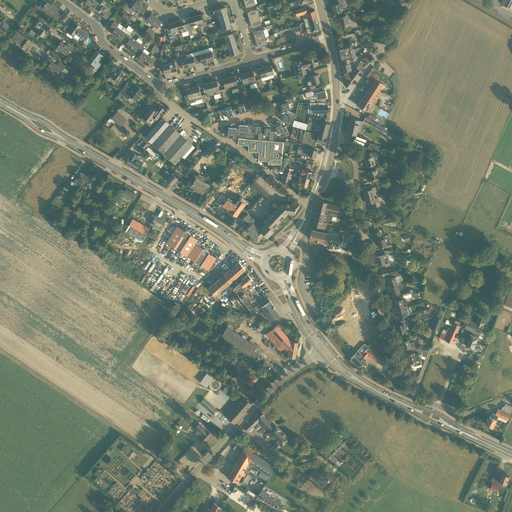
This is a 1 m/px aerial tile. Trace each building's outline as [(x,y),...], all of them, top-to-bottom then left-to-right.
[(51,5),(44,0),(43,0),(47,2),(44,5),(42,3),(39,7),(40,7),(39,8),(42,10),(43,9),(56,19),(60,14),(57,12),(59,9),(52,4),(51,5)] [(94,12),(99,6),(97,4),(98,3),(94,0),(86,0),(85,2),(90,6),(88,8),(94,12)] [(344,6),(342,0),(334,0),(335,4),(331,5),(333,13),(341,11),(340,7),(344,6)] [(511,0),(502,0),(501,4),(511,9),(511,0)] [(135,12),(140,5),(135,2),(132,6),(129,4),(125,9),(130,13),(131,13),(133,15),(135,12)] [(140,5),(135,12),(138,14),(136,17),(141,21),(145,16),(142,14),(145,9),(140,5)] [(101,8),(99,6),(94,12),(100,17),(101,15),(106,18),(111,12),(102,6),(101,8)] [(307,13),(305,7),(294,10),(296,16),(302,14),(303,19),(304,19),(304,22),(308,21),(308,20),(316,18),(314,11),(307,13)] [(258,13),(257,9),(247,12),(249,20),(259,17),(262,16),(261,12),(258,13)] [(128,22),(130,19),(124,14),(121,17),(128,22)] [(152,24),(156,18),(151,14),(148,18),(145,16),(141,21),(146,25),(149,22),(152,24)] [(207,23),(205,17),(204,14),(205,19),(202,20),(201,14),(194,16),(197,24),(200,23),(201,27),(207,25),(207,24),(207,23)] [(348,23),(346,15),(335,18),(336,23),(340,22),(341,24),(348,23)] [(189,35),(193,34),(192,30),(194,29),(193,25),(197,24),(194,16),(188,18),(190,23),(186,24),(188,31),(189,35)] [(252,27),(261,24),(259,17),(249,20),(252,27)] [(116,37),(121,30),(116,26),(119,23),(116,21),(114,18),(111,21),(113,22),(107,30),(112,33),(111,33),(116,37)] [(158,26),(161,21),(156,18),(152,24),(154,26),(152,29),(157,33),(161,28),(158,26)] [(306,29),(307,33),(320,30),(316,18),(308,20),(308,21),(310,28),(306,29)] [(45,34),(50,28),(39,20),(34,26),(39,29),(36,33),(42,37),(45,34)] [(181,28),(182,32),(188,31),(186,24),(183,25),(181,20),(175,22),(177,29),(181,28)] [(1,23),(0,22),(0,37),(9,25),(6,23),(5,24),(2,22),(1,23)] [(88,34),(80,28),(81,27),(75,22),(68,32),(74,36),(76,34),(84,40),(88,34)] [(170,41),(174,40),(173,35),(175,34),(174,30),(177,29),(175,22),(169,24),(170,29),(167,30),(170,41)] [(219,31),(231,27),(229,22),(221,25),(221,26),(218,27),(219,31)] [(302,30),(300,24),(293,27),(294,32),(302,30)] [(130,34),(131,32),(128,30),(124,27),(121,30),(116,37),(121,40),(122,39),(124,41),(130,34)] [(255,40),(265,37),(263,29),(253,32),(255,40)] [(27,39),(17,31),(12,39),(22,46),(21,47),(28,52),(32,46),(33,46),(35,44),(28,39),(27,39)] [(129,49),(134,42),(136,40),(131,37),(132,35),(130,34),(131,32),(130,34),(124,41),(126,43),(124,46),(129,49)] [(257,47),(263,46),(267,44),(265,37),(255,40),(257,47)] [(142,43),(141,44),(136,40),(134,42),(129,49),(134,53),(137,49),(139,51),(144,45),(142,43)] [(66,46),(61,42),(56,48),(66,55),(70,49),(72,50),(74,47),(69,43),(66,46)] [(137,58),(142,62),(147,55),(143,51),(146,46),(145,45),(147,42),(146,42),(144,45),(139,51),(141,53),(137,58)] [(353,57),(351,49),(353,49),(351,43),(342,45),(343,46),(337,47),(338,52),(340,52),(341,54),(339,54),(340,59),(344,59),(353,57)] [(217,58),(215,50),(214,48),(212,49),(213,51),(205,53),(208,61),(214,60),(213,57),(216,57),(217,58)] [(226,56),(238,53),(237,48),(228,50),(229,52),(225,53),(226,56)] [(97,55),(95,53),(96,51),(89,60),(93,63),(90,67),(96,71),(101,64),(99,62),(103,56),(99,53),(97,55)] [(198,63),(196,55),(195,53),(192,54),(193,56),(187,58),(189,67),(195,65),(195,63),(198,62),(198,63)] [(208,61),(205,53),(196,55),(198,63),(198,62),(201,61),(201,63),(208,61)] [(177,61),(180,68),(179,67),(182,66),(183,68),(189,67),(187,58),(185,54),(180,55),(176,57),(177,61)] [(154,57),(151,55),(150,57),(147,55),(142,62),(147,65),(148,64),(150,66),(151,67),(154,64),(152,63),(156,59),(153,57),(154,57)] [(297,76),(303,74),(307,73),(305,67),(308,66),(309,67),(318,65),(316,56),(307,59),(307,60),(297,63),(298,69),(299,73),(296,73),(297,76)] [(370,59),(365,56),(364,58),(363,57),(361,60),(366,64),(370,59)] [(354,63),(353,57),(344,59),(340,59),(338,60),(339,65),(341,64),(343,72),(346,71),(350,70),(351,70),(350,64),(354,63)] [(57,65),(51,61),(49,65),(47,67),(57,75),(61,69),(63,70),(65,67),(59,62),(57,65)] [(171,72),(167,61),(159,63),(159,66),(161,74),(161,73),(161,72),(164,71),(164,74),(171,72)] [(180,68),(177,61),(168,63),(168,61),(167,61),(171,72),(177,70),(176,68),(179,67),(179,68),(180,68)] [(352,84),(364,68),(364,67),(359,64),(356,68),(352,73),(350,72),(350,70),(346,71),(342,77),(346,80),(343,83),(350,89),(353,85),(352,84)] [(272,69),(271,65),(265,67),(267,76),(268,79),(274,77),(275,82),(279,81),(275,68),(272,69)] [(117,81),(124,72),(118,67),(114,73),(111,70),(110,71),(109,70),(105,75),(110,79),(111,77),(117,81)] [(265,67),(258,69),(261,77),(267,76),(265,67)] [(255,79),(253,70),(246,72),(249,81),(250,85),(256,83),(257,87),(260,86),(258,79),(255,80),(255,79)] [(243,83),(249,81),(246,72),(240,74),(243,83)] [(308,90),(316,88),(315,84),(317,84),(320,83),(317,74),(310,76),(311,79),(305,81),(307,87),(308,90)] [(239,92),(242,91),(240,85),(237,85),(237,84),(235,75),(228,77),(231,86),(233,93),(239,91),(239,92)] [(224,88),(231,86),(228,77),(222,79),(224,88)] [(357,106),(362,108),(367,112),(367,111),(380,91),(382,88),(382,89),(384,88),(385,86),(385,85),(384,85),(384,84),(375,78),(357,106)] [(224,96),(222,90),(219,91),(219,89),(216,81),(210,82),(213,91),(215,98),(220,97),(221,97),(220,97),(222,104),(226,103),(225,99),(224,96)] [(206,93),(213,91),(210,82),(204,84),(206,93)] [(125,86),(126,84),(128,83),(127,83),(121,92),(124,94),(123,96),(128,100),(130,97),(135,100),(136,99),(142,91),(145,93),(135,85),(133,89),(131,92),(128,89),(129,88),(125,86)] [(201,96),(201,94),(198,86),(192,87),(196,100),(201,99),(202,102),(206,101),(204,95),(201,96)] [(187,107),(188,107),(191,106),(190,103),(196,101),(196,100),(192,87),(186,89),(186,91),(183,91),(186,100),(187,107)] [(319,88),(305,93),(307,98),(316,94),(317,99),(321,98),(321,99),(327,98),(325,90),(320,91),(319,88)] [(294,101),(293,97),(284,100),(285,103),(281,104),(282,107),(280,107),(282,111),(290,108),(288,103),(294,101)] [(245,111),(243,103),(237,105),(239,113),(245,111)] [(314,104),(313,115),(329,115),(329,105),(314,104)] [(157,120),(164,110),(159,106),(155,111),(150,107),(142,117),(141,119),(148,125),(154,117),(157,120)] [(233,115),(232,112),(231,110),(231,107),(225,109),(227,117),(233,115)] [(121,126),(127,120),(117,111),(112,118),(121,126)] [(291,117),(294,118),(295,114),(287,111),(286,114),(284,114),(284,116),(282,116),(281,120),(289,123),(291,117)] [(363,121),(382,131),(385,127),(365,116),(363,121)] [(175,164),(193,145),(162,117),(145,137),(163,153),(175,164)] [(357,132),(359,120),(351,118),(347,133),(356,135),(357,132)] [(294,121),(292,126),(306,130),(307,124),(294,121)] [(321,122),(319,132),(318,133),(326,135),(329,124),(321,122)] [(254,124),(253,130),(253,133),(258,133),(258,139),(262,140),(262,135),(263,130),(260,130),(260,126),(258,126),(258,124),(254,124)] [(286,136),(289,134),(284,126),(282,127),(280,124),(278,125),(277,124),(273,126),(278,134),(283,131),(286,136)] [(228,128),(227,137),(236,138),(236,134),(238,134),(247,135),(248,126),(239,125),(239,128),(239,129),(237,129),(237,128),(228,128)] [(269,135),(269,140),(273,141),(274,132),(270,131),(270,128),(268,128),(268,126),(263,126),(263,130),(262,135),(269,135)] [(317,137),(314,136),(314,133),(305,131),(302,143),(315,146),(316,141),(325,143),(326,137),(326,135),(318,133),(317,137)] [(283,142),(238,138),(238,144),(248,145),(248,151),(259,152),(258,160),(269,161),(269,160),(272,161),(271,162),(275,162),(276,158),(281,158),(283,142)] [(142,151),(149,144),(145,140),(141,144),(139,147),(138,147),(142,151)] [(370,142),(367,147),(376,151),(377,151),(379,146),(370,142)] [(208,156),(215,148),(211,144),(203,152),(208,156)] [(315,157),(317,150),(310,148),(311,148),(303,146),(299,158),(306,159),(308,155),(315,157)] [(195,156),(200,151),(195,147),(190,152),(195,156)] [(138,156),(131,152),(130,155),(125,162),(138,170),(143,163),(136,159),(138,156)] [(378,159),(374,160),(372,156),(365,158),(362,159),(363,163),(366,162),(367,166),(374,164),(374,165),(380,163),(378,159)] [(377,173),(381,172),(382,172),(381,167),(376,169),(376,170),(369,172),(370,175),(366,176),(367,180),(378,177),(379,181),(385,180),(386,179),(385,175),(382,176),(378,177),(377,173)] [(176,169),(166,180),(172,185),(178,178),(177,178),(179,176),(177,175),(180,172),(176,169)] [(305,170),(302,169),(301,172),(297,171),(295,175),(300,176),(309,179),(311,172),(305,170)] [(83,173),(80,171),(76,178),(80,180),(78,182),(82,185),(81,185),(83,183),(87,175),(84,173),(83,173)] [(281,181),(285,182),(289,183),(292,174),(284,172),(281,181)] [(90,188),(95,180),(87,176),(88,175),(87,175),(83,183),(81,185),(84,187),(85,184),(90,188)] [(307,187),(309,179),(300,176),(298,184),(307,187)] [(201,195),(207,186),(209,184),(201,179),(200,179),(197,177),(190,186),(198,191),(197,192),(201,195)] [(70,190),(74,182),(69,179),(65,186),(70,190)] [(376,190),(375,187),(368,188),(368,190),(363,191),(364,194),(363,194),(364,197),(378,193),(377,190),(376,190)] [(226,208),(234,213),(235,213),(234,214),(236,216),(241,208),(242,209),(248,201),(230,188),(224,197),(221,194),(216,201),(226,208)] [(118,201),(120,202),(126,205),(129,200),(131,201),(135,194),(125,189),(121,195),(118,201)] [(380,205),(378,197),(379,197),(378,193),(364,197),(365,201),(366,201),(366,203),(371,202),(373,207),(380,205)] [(329,212),(329,214),(328,215),(333,216),(336,217),(337,217),(340,206),(327,203),(318,201),(316,211),(325,213),(325,211),(329,212)] [(294,214),(296,205),(285,203),(285,205),(282,205),(280,204),(277,207),(278,208),(265,222),(266,223),(260,230),(252,223),(254,220),(247,213),(240,221),(247,227),(245,230),(257,242),(264,234),(267,237),(274,230),(273,229),(287,213),(294,214)] [(316,211),(313,220),(322,223),(322,222),(326,223),(327,223),(328,222),(329,222),(329,219),(331,220),(332,219),(333,216),(328,215),(324,215),(325,213),(316,211)] [(161,230),(166,221),(155,215),(152,221),(148,219),(144,224),(149,227),(150,224),(161,230)] [(395,221),(394,217),(385,220),(385,221),(380,222),(380,224),(384,223),(385,225),(386,225),(387,226),(390,226),(400,229),(402,225),(397,224),(397,221),(395,221)] [(322,223),(313,220),(311,229),(316,230),(317,227),(323,228),(325,229),(326,226),(326,223),(322,222),(322,223)] [(184,231),(177,226),(166,242),(208,270),(216,258),(209,253),(209,252),(203,248),(203,249),(195,244),(198,240),(190,235),(191,234),(185,230),(184,231)] [(309,239),(324,243),(326,232),(323,232),(323,228),(317,227),(316,230),(311,229),(309,239)] [(349,233),(350,229),(341,227),(340,228),(339,232),(339,233),(349,235),(349,233)] [(382,239),(381,236),(380,231),(373,233),(376,244),(377,243),(378,247),(385,246),(386,247),(391,246),(390,241),(385,242),(384,238),(382,239)] [(329,244),(332,234),(326,232),(324,243),(329,244)] [(339,247),(342,237),(332,234),(329,244),(339,247)] [(385,258),(384,255),(376,257),(377,257),(376,258),(376,260),(377,260),(378,265),(387,263),(387,264),(392,263),(393,263),(393,261),(391,261),(390,257),(385,258)] [(230,282),(244,271),(245,270),(239,262),(225,275),(230,282)] [(387,270),(381,271),(382,277),(399,273),(398,267),(387,270)] [(231,301),(248,288),(246,286),(253,280),(248,274),(241,280),(242,281),(233,288),(236,292),(229,297),(231,301)] [(215,296),(226,286),(230,282),(225,275),(220,279),(209,288),(215,296)] [(396,282),(395,277),(388,279),(389,285),(385,286),(385,289),(401,284),(400,281),(396,282)] [(399,290),(402,289),(401,284),(385,289),(386,291),(391,290),(393,296),(400,294),(399,290)] [(260,304),(255,298),(259,295),(251,286),(248,288),(231,301),(236,307),(243,302),(252,313),(261,306),(261,307),(260,305),(260,304)] [(358,288),(351,290),(353,299),(355,299),(358,308),(357,308),(359,316),(366,314),(364,307),(366,307),(363,294),(360,295),(358,288)] [(263,317),(267,315),(269,317),(268,318),(270,321),(271,320),(271,321),(274,318),(275,320),(278,318),(280,316),(279,315),(279,314),(275,308),(268,299),(260,304),(260,305),(261,307),(264,310),(260,313),(263,317)] [(392,311),(404,307),(401,299),(394,301),(396,307),(391,308),(392,311)] [(407,306),(404,307),(392,311),(393,313),(397,312),(399,318),(410,315),(410,313),(409,308),(408,308),(407,306)] [(211,325),(204,320),(198,316),(195,321),(208,330),(211,325)] [(334,330),(331,332),(348,353),(350,351),(351,352),(368,338),(350,316),(349,317),(345,320),(340,324),(340,325),(335,329),(335,328),(333,329),(334,330)] [(437,316),(432,328),(437,330),(442,319),(437,316)] [(476,342),(485,320),(479,318),(477,323),(468,320),(465,328),(472,331),(469,339),(476,342)] [(398,333),(405,330),(403,324),(407,322),(406,319),(399,321),(400,325),(396,326),(398,333)] [(454,323),(449,336),(445,334),(443,339),(453,343),(460,325),(454,323)] [(295,357),(298,342),(292,341),(277,324),(266,334),(278,347),(280,351),(285,348),(288,351),(287,356),(295,357)] [(249,358),(256,347),(227,327),(220,337),(249,358)] [(474,349),(474,348),(475,348),(476,349),(479,350),(481,350),(482,348),(481,346),(477,345),(476,345),(475,345),(476,342),(469,339),(466,346),(474,349)] [(409,343),(408,340),(401,342),(403,349),(407,348),(408,351),(416,349),(413,342),(409,343)] [(350,358),(358,366),(368,356),(378,363),(381,360),(382,361),(384,359),(372,350),(371,350),(368,348),(369,347),(368,347),(361,355),(358,351),(355,354),(355,353),(350,358)] [(417,354),(416,352),(414,353),(407,355),(406,355),(407,358),(408,358),(409,363),(413,362),(414,366),(422,364),(419,354),(417,354)] [(262,364),(264,362),(254,354),(252,357),(262,364)] [(248,382),(251,384),(257,377),(255,375),(258,371),(252,365),(249,369),(246,367),(240,374),(241,375),(240,377),(247,383),(248,382)] [(226,394),(230,390),(225,386),(222,391),(226,394)] [(234,424),(252,403),(244,397),(234,409),(230,406),(223,414),(234,424)] [(215,416),(219,411),(204,398),(200,403),(215,416)] [(493,428),(493,427),(493,428),(495,423),(497,424),(499,421),(497,420),(497,419),(499,416),(507,421),(511,411),(511,406),(505,404),(504,407),(503,406),(501,410),(498,409),(496,414),(493,413),(491,417),(490,416),(489,419),(487,418),(486,421),(487,422),(486,424),(490,426),(491,428),(493,428)] [(208,416),(198,409),(195,413),(205,420),(208,416)] [(265,415),(260,410),(244,427),(248,432),(255,424),(257,422),(260,425),(267,417),(265,414),(265,415)] [(277,441),(284,433),(267,417),(260,425),(277,441)] [(206,430),(202,425),(198,429),(204,433),(199,439),(203,443),(212,434),(207,429),(206,430)] [(277,449),(288,437),(284,433),(277,441),(273,446),(277,449)] [(333,461),(353,443),(344,433),(325,452),(333,461)] [(268,476),(274,466),(254,453),(244,447),(227,477),(237,483),(243,471),(256,479),(261,470),(264,472),(264,473),(268,476)] [(306,485),(323,467),(318,463),(301,481),(306,485)] [(506,484),(509,476),(509,475),(508,475),(507,474),(506,474),(502,473),(498,485),(492,483),(490,489),(499,492),(501,486),(505,488),(506,489),(508,484),(506,484)] [(288,500),(283,496),(265,484),(255,499),(258,501),(260,498),(276,508),(278,504),(279,505),(280,503),(284,506),(288,500)] [(219,511),(222,508),(214,503),(210,509),(206,508),(203,511),(219,511)]
